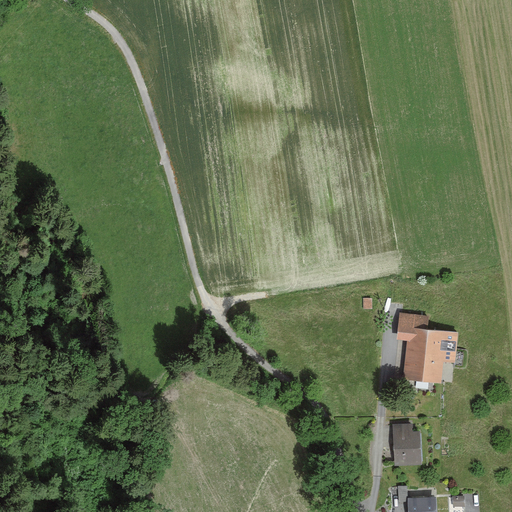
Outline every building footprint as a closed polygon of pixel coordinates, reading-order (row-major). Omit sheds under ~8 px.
[(423,311),(397,308),(394,333),(405,334),(401,377),(438,381),(441,360),(454,361),(458,327),(421,323),(423,311)] [(409,421),(390,422),(393,463),(420,461),(418,429),(410,430),(409,421)] [(408,484),(399,484),(399,496),(408,495),(408,484)] [(435,511),(435,492),(409,493),(409,511),(435,511)] [(453,494),(453,504),(465,504),(465,494),(453,494)]
